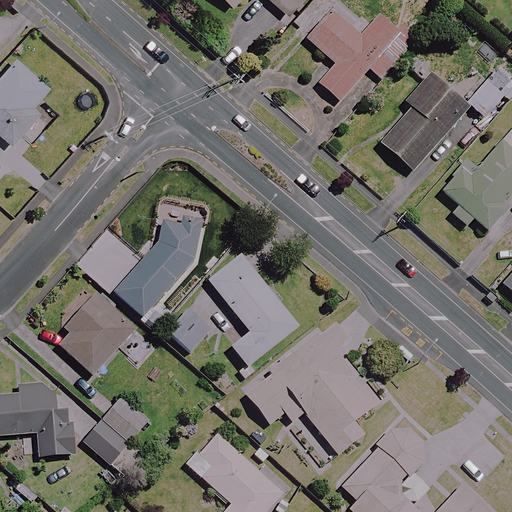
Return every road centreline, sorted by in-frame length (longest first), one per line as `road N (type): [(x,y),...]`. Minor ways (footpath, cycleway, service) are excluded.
road 1 (tertiary): [(179,90),(511,381)]
road 2 (residential): [(179,90),(0,291)]
road 3 (tertiary): [(73,0),(179,90)]
